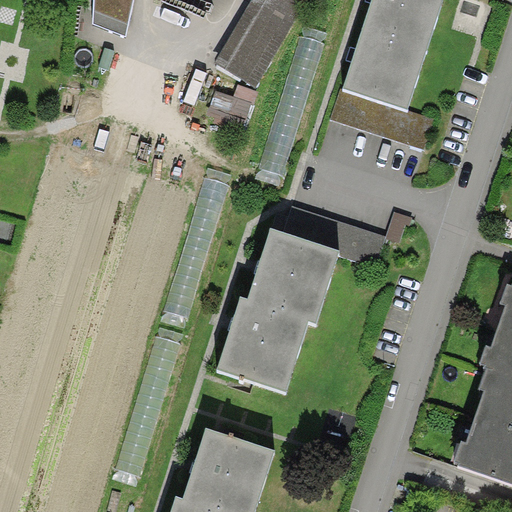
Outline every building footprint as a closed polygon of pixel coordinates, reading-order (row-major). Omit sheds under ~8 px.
[(94,0),(94,27),(126,40),(134,0),(94,0)] [(306,0),(254,0),(216,68),(254,90),(306,0)] [(355,60),(344,95),(409,115),(444,0),(374,0),(355,60)] [(298,36),(254,169),(279,177),(324,44),(298,36)] [(235,327),(220,374),(286,396),(309,327),(317,329),(340,257),(273,236),(262,270),(250,307),(243,304),(235,327)] [(511,288),(509,288),(502,309),(506,310),(492,352),(487,350),(481,369),(484,370),(483,373),(487,374),(480,394),(486,396),(468,450),(463,448),(457,466),(461,467),(460,471),(511,487),(511,288)] [(157,333),(138,413),(139,413),(136,423),(159,428),(181,339),(157,333)] [(174,511),(256,511),(274,457),(208,435),(197,469),(185,506),(177,504),(174,511)]
